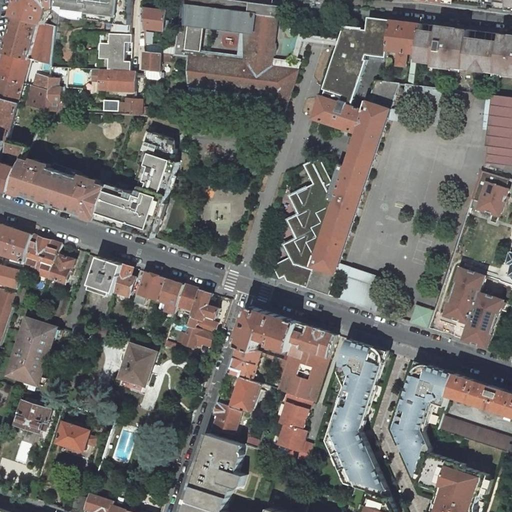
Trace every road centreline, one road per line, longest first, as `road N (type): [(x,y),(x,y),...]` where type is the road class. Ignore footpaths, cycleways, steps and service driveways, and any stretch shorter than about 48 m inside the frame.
road 1 (residential): [(246,286),(511,373)]
road 2 (residential): [(0,205),(246,286)]
road 3 (residential): [(175,511),(246,286)]
road 4 (residential): [(341,0),(511,23)]
